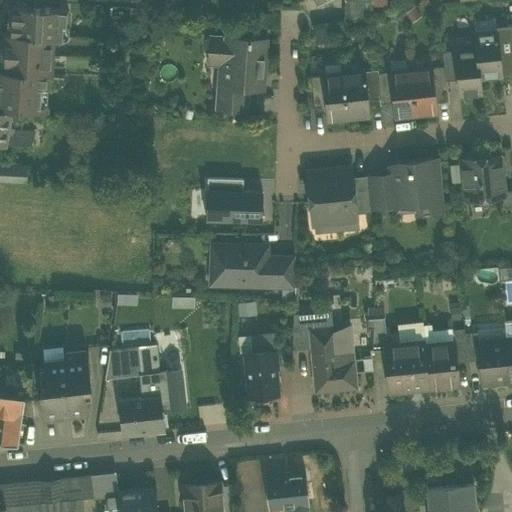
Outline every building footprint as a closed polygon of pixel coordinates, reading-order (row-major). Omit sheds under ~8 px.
[(371,22),(371,0),(353,0),(344,0),(345,25),(371,22)] [(12,4),(10,32),(10,33),(53,35),(60,36),(61,21),(68,22),(69,7),(12,4)] [(511,23),(497,26),(497,31),(497,30),(501,66),(511,65),(511,23)] [(475,33),(477,48),(480,77),(502,74),(501,66),(497,30),(497,31),(475,33)] [(52,53),(53,35),(10,33),(10,32),(5,31),(4,51),(52,53)] [(249,87),(264,88),(267,38),(212,34),(210,58),(223,59),(221,83),(217,83),(217,85),(249,87)] [(481,92),(480,77),(477,48),(456,50),(459,78),(458,78),(460,94),(481,92)] [(443,51),(445,66),(446,79),(458,78),(459,78),(456,50),(443,51)] [(51,72),(52,53),(4,51),(3,69),(48,72),(51,72)] [(218,66),(217,83),(221,83),(223,59),(210,58),(209,65),(218,66)] [(448,96),(446,79),(445,66),(433,67),(436,97),(448,96)] [(433,67),(411,70),(416,113),(437,111),(436,97),(433,67)] [(48,85),(48,72),(3,69),(0,68),(0,106),(46,110),(46,104),(39,103),(40,84),(48,85)] [(369,100),(381,99),(378,73),(377,69),(366,70),(369,100)] [(366,70),(344,73),(349,117),(370,114),(369,100),(366,70)] [(401,115),(416,113),(411,70),(390,72),(393,102),(394,116),(401,115)] [(390,72),(378,73),(381,99),(381,103),(393,102),(390,72)] [(327,119),(349,117),(344,73),(323,76),(326,105),(327,119)] [(311,77),(314,107),(326,105),(323,76),(311,77)] [(215,108),(248,110),(249,87),(217,85),(215,108)] [(13,108),(0,107),(0,141),(7,142),(8,134),(13,108)] [(7,142),(32,144),(34,131),(15,130),(14,135),(8,134),(7,142)] [(462,160),(465,188),(478,186),(479,197),(502,194),(503,194),(504,193),(500,156),(498,155),(463,158),(462,160)] [(421,203),(422,215),(442,213),(440,191),(441,190),(440,178),(438,178),(436,157),(397,161),(398,164),(392,164),(392,171),(391,172),(394,206),(395,206),(421,203)] [(0,179),(29,181),(29,166),(0,164),(0,179)] [(310,198),(313,225),(357,221),(356,212),(353,176),(352,165),(310,169),(313,198),(310,198)] [(390,173),(368,175),(371,208),(386,207),(394,206),(391,172),(390,172),(390,173)] [(371,208),(368,175),(353,176),(356,212),(371,211),(371,208)] [(243,178),(208,177),(207,189),(243,190),(243,178)] [(477,199),(479,197),(478,186),(465,188),(464,189),(465,198),(466,198),(467,200),(477,199)] [(243,190),(207,189),(207,218),(262,220),(263,190),(243,190)] [(504,209),(511,207),(511,192),(504,193),(503,194),(502,194),(504,209)] [(421,203),(395,206),(395,213),(415,211),(415,216),(422,215),(421,203)] [(265,286),(279,287),(280,260),(268,260),(268,254),(268,244),(243,244),(243,242),(234,242),(234,243),(212,243),(212,245),(212,266),(221,267),(220,283),(265,284),(265,286)] [(279,287),(295,287),(295,260),(280,260),(279,287)] [(511,264),(502,265),(503,276),(511,275),(511,264)] [(211,285),(265,286),(265,284),(220,283),(221,267),(212,266),(211,285)] [(375,308),(374,318),(385,316),(384,307),(375,308)] [(294,317),(293,349),(313,347),(311,328),(310,316),(294,317)] [(374,318),(373,349),(386,348),(385,344),(387,344),(385,316),(374,318)] [(313,347),(317,390),(356,386),(354,359),(339,360),(337,342),(335,342),(333,326),(311,328),(313,347)] [(456,360),(468,359),(465,332),(465,326),(453,328),(454,340),(456,360)] [(478,330),(465,332),(468,359),(480,358),(478,340),(479,340),(478,330)] [(246,351),(250,396),(278,393),(276,367),(278,367),(276,348),(275,348),(274,331),(251,333),(252,350),(246,351)] [(482,382),(511,379),(506,337),(479,340),(478,340),(480,358),(482,382)] [(390,391),(430,387),(425,343),(425,340),(387,344),(385,344),(386,348),(390,391)] [(454,340),(425,343),(430,387),(459,384),(456,360),(454,340)] [(140,346),(143,374),(158,371),(158,370),(155,344),(140,346)] [(110,348),(105,378),(139,374),(143,374),(140,346),(110,348)] [(40,388),(43,416),(87,411),(84,383),(92,382),(89,355),(44,360),(48,388),(40,388)] [(180,368),(158,370),(158,371),(161,394),(163,409),(185,406),(180,368)] [(139,374),(142,396),(161,394),(158,371),(143,374),(139,374)] [(0,411),(8,413),(10,394),(0,392),(0,411)] [(8,413),(22,414),(25,395),(10,394),(8,413)] [(119,399),(123,433),(165,429),(163,409),(161,394),(142,396),(119,399)] [(212,421),(227,419),(225,401),(209,403),(212,421)] [(18,445),(22,414),(8,413),(4,445),(18,445)] [(116,470),(93,473),(95,496),(107,495),(119,494),(118,489),(116,470)] [(266,475),(269,508),(298,505),(308,504),(309,503),(305,471),(266,475)] [(66,511),(65,500),(83,497),(94,496),(92,473),(32,479),(34,501),(14,503),(14,504),(6,505),(6,511),(66,511)] [(34,501),(32,479),(0,482),(0,505),(6,505),(14,504),(14,503),(34,501)] [(185,511),(223,511),(223,510),(221,484),(220,480),(201,482),(201,486),(184,488),(185,511)] [(221,484),(223,510),(234,509),(232,484),(221,484)] [(469,511),(470,510),(476,509),(476,508),(475,508),(473,485),(474,485),(474,484),(429,488),(430,511),(469,511)] [(158,511),(156,487),(118,489),(119,494),(107,495),(108,507),(104,508),(104,511),(158,511)] [(84,511),(83,497),(65,500),(66,511),(84,511)]
